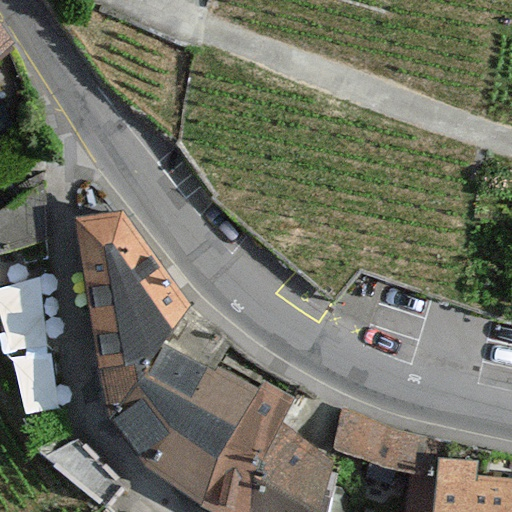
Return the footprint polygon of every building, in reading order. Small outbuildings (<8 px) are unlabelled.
[(125,216),(79,222),(115,416),(146,400),(174,343),(193,304),(125,216)] [(264,390),(174,343),(146,400),(115,416),(206,506),(220,468),(264,390)] [(270,379),(264,390),(220,468),(206,506),(217,511),(257,511),(263,472),(284,420),(295,392),(270,379)] [(442,443),(349,406),(341,445),(411,473),(444,475),(444,459),(482,459),(485,447),(442,443)] [(340,469),(284,420),(263,472),(257,511),(326,511),(327,511),(340,469)] [(80,434),(50,450),(109,501),(127,479),(80,434)] [(444,459),(444,475),(440,511),(484,511),(486,480),(482,459),(444,459)] [(511,511),(511,481),(486,480),(484,511),(511,511)]
